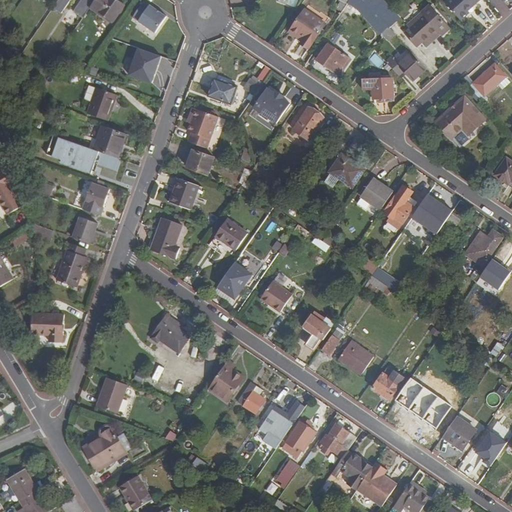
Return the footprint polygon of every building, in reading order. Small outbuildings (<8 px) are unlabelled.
[(70,0),(57,0),(53,7),(61,12),(70,0)] [(90,7),(94,0),(80,0),(74,10),(83,16),(90,7)] [(125,5),(117,0),(94,0),(90,7),(97,11),(98,10),(114,20),(125,5)] [(383,32),(385,34),(390,27),(364,0),(348,0),(347,3),(353,7),(355,5),(380,33),(383,32)] [(479,0),(447,0),(445,2),(461,20),(469,13),(468,10),(479,0)] [(141,5),(129,23),(139,30),(151,12),(141,5)] [(305,8),(290,29),(303,38),(301,40),(309,46),(325,23),(305,8)] [(434,35),(432,32),(437,27),(425,15),(407,32),(418,45),(430,34),(432,37),(434,35)] [(390,40),(396,34),(390,27),(385,34),(390,40)] [(289,32),(301,40),(303,38),(290,29),(289,32)] [(373,42),(377,45),(383,37),(379,34),(373,42)] [(317,60),(339,75),(351,58),(329,42),(317,60)] [(140,46),(136,59),(126,56),(121,72),(157,83),(166,55),(140,46)] [(405,71),(407,74),(413,80),(427,68),(412,52),(399,65),(391,56),(386,60),(400,76),(405,71)] [(376,53),(371,59),(378,66),(384,61),(376,53)] [(472,82),(469,85),(483,102),(488,97),(486,94),(506,76),(495,63),(473,83),(472,82)] [(255,76),(245,88),(254,96),(264,84),(255,76)] [(373,98),(382,98),(394,98),(394,80),(392,77),(362,77),(362,87),(373,87),(373,98)] [(215,79),(209,96),(232,104),(237,87),(215,79)] [(85,99),(92,101),(97,88),(90,85),(85,99)] [(268,87),(254,107),(277,124),(291,104),(268,87)] [(117,95),(97,88),(92,101),(88,113),(108,120),(117,95)] [(465,95),(437,120),(452,138),(463,128),(468,134),(486,119),(465,95)] [(310,106),(294,129),(309,139),(325,117),(310,106)] [(193,107),(189,118),(193,120),(192,123),(189,131),(193,132),(189,142),(207,148),(219,117),(193,107)] [(94,149),(118,158),(127,134),(103,125),(94,149)] [(25,147),(23,129),(15,130),(19,151),(25,147)] [(56,156),(59,143),(53,142),(50,155),(56,156)] [(78,160),(80,156),(86,158),(82,169),(96,174),(103,154),(83,147),(81,153),(67,148),(64,156),(78,160)] [(188,167),(209,174),(215,157),(193,150),(188,167)] [(331,173),(340,178),(353,187),(365,169),(342,153),(330,171),(331,173)] [(497,175),(506,181),(509,178),(511,180),(511,160),(508,159),(497,175)] [(0,200),(4,207),(9,204),(14,211),(23,205),(11,185),(20,179),(10,163),(0,168),(0,200)] [(340,178),(331,173),(325,182),(334,187),(340,178)] [(172,203),(192,210),(200,186),(181,179),(172,203)] [(242,185),(256,194),(260,188),(247,179),(242,185)] [(381,209),(393,192),(374,179),(362,196),(381,209)] [(36,192),(46,196),(50,197),(54,186),(40,180),(36,192)] [(101,216),(111,187),(93,181),(83,209),(101,216)] [(43,204),(46,196),(36,192),(30,190),(30,199),(43,204)] [(397,195),(385,212),(402,224),(414,207),(397,195)] [(436,225),(442,228),(451,214),(452,213),(432,199),(426,209),(429,211),(424,218),(435,226),(436,225)] [(9,214),(14,211),(9,204),(4,207),(9,214)] [(460,220),(451,214),(442,228),(441,229),(445,232),(449,231),(451,229),(452,230),(460,220)] [(73,237),(91,243),(98,223),(80,217),(73,237)] [(182,224),(163,218),(152,250),(176,259),(180,248),(174,246),(182,224)] [(216,235),(237,250),(248,233),(227,218),(216,235)] [(299,224),(294,230),(306,237),(310,231),(299,224)] [(480,251),(489,257),(503,237),(494,231),(489,239),(480,251)] [(480,251),(489,239),(481,234),(467,254),(483,265),(489,257),(480,251)] [(323,240),(317,236),(314,242),(326,251),(330,245),(326,242),(323,240)] [(329,237),(326,242),(330,245),(336,249),(340,244),(329,237)] [(87,249),(70,244),(57,280),(77,287),(88,257),(85,256),(87,249)] [(285,244),(278,253),(284,256),(290,248),(285,244)] [(0,286),(14,278),(0,255),(0,286)] [(235,262),(218,287),(235,299),(252,274),(235,262)] [(391,271),(399,274),(403,267),(395,263),(391,271)] [(373,275),(388,285),(390,286),(395,280),(377,268),(373,275)] [(373,275),(369,281),(384,291),(388,285),(373,275)] [(295,295),(274,281),(262,299),(282,313),(295,295)] [(313,315),(312,314),(304,325),(314,333),(308,342),(315,347),(322,338),(324,339),(332,328),(330,327),(333,323),(316,311),(313,315)] [(64,342),(65,315),(33,314),(32,334),(49,334),(49,342),(64,342)] [(176,345),(181,349),(191,336),(165,318),(151,337),(158,341),(160,338),(174,349),(176,345)] [(341,329),(338,326),(322,349),(329,354),(344,334),(340,330),(341,329)] [(339,358),(348,364),(360,346),(352,340),(349,344),(345,341),(341,347),(345,350),(339,358)] [(360,346),(348,364),(362,374),(375,356),(360,346)] [(158,353),(155,358),(167,365),(170,360),(158,353)] [(229,360),(211,385),(222,392),(220,395),(227,400),(243,377),(232,369),(235,364),(229,360)] [(373,388),(390,400),(401,385),(400,384),(404,377),(395,371),(391,377),(384,373),(373,388)] [(119,412),(129,385),(108,377),(98,405),(119,412)] [(266,399),(260,396),(253,391),(256,386),(252,383),(239,402),(256,413),(266,399)] [(256,386),(253,391),(260,396),(264,391),(256,386)] [(413,406),(434,421),(446,404),(424,389),(413,406)] [(490,393),(486,402),(497,407),(501,398),(490,393)] [(294,401),(295,404),(297,401),(305,406),(306,405),(296,398),(294,401)] [(286,434),(305,406),(297,401),(295,404),(291,410),(289,413),(283,409),(277,405),(272,412),(279,417),(269,432),(270,432),(282,440),(283,441),(287,435),(286,434)] [(444,436),(452,441),(458,445),(456,447),(463,452),(478,430),(458,416),(444,436)] [(318,431),(302,420),(282,449),(292,455),(298,446),(304,451),(318,431)] [(349,449),(357,438),(337,424),(329,435),(328,434),(322,442),(339,454),(344,446),(349,449)] [(128,451),(127,451),(114,429),(113,428),(112,427),(111,427),(111,426),(110,426),(109,426),(108,426),(107,426),(106,426),(105,426),(105,427),(104,427),(104,428),(103,428),(102,429),(102,430),(102,431),(102,432),(102,433),(102,434),(103,436),(85,446),(98,468),(128,451)] [(278,445),(282,440),(270,432),(267,437),(278,445)] [(144,440),(127,451),(128,451),(133,461),(150,450),(144,440)] [(349,450),(333,473),(338,477),(342,470),(354,479),(350,485),(357,490),(358,489),(374,466),(355,453),(354,454),(349,450)] [(192,454),(188,460),(193,464),(198,458),(192,454)] [(198,458),(193,464),(208,474),(210,471),(207,469),(209,466),(198,458)] [(300,466),(291,459),(277,479),(286,486),(300,466)] [(386,466),(378,461),(374,466),(358,489),(383,506),(398,485),(389,479),(388,481),(380,475),(386,466)] [(389,468),(386,466),(380,475),(388,481),(389,479),(384,475),(389,468)] [(20,500),(41,488),(37,482),(35,483),(25,468),(7,479),(20,500)] [(120,486),(135,510),(153,500),(138,475),(120,486)] [(218,481),(229,489),(232,484),(221,477),(218,481)] [(47,511),(51,510),(41,494),(44,492),(45,494),(58,486),(54,480),(41,488),(20,500),(24,507),(18,510),(19,511),(47,511)] [(413,481),(395,507),(402,511),(405,507),(412,511),(421,511),(431,499),(423,493),(425,489),(413,481)] [(67,511),(82,511),(85,511),(75,495),(62,503),(67,511)] [(346,506),(352,499),(345,495),(340,502),(346,506)] [(429,501),(421,511),(426,511),(433,504),(429,501)]
